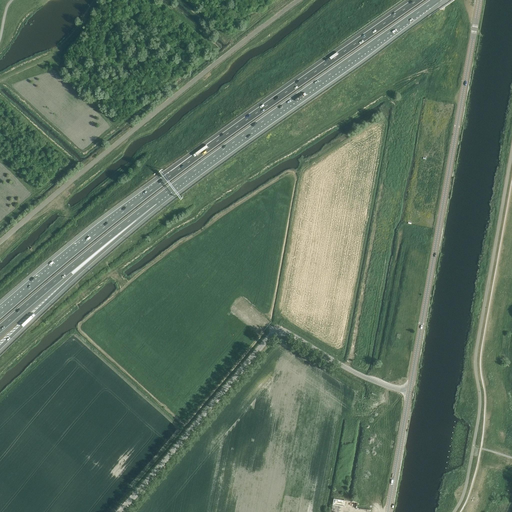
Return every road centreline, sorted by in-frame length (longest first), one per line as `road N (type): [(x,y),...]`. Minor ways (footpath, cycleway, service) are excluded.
road 1 (motorway): [(417,0),(166,178),(0,314)]
road 2 (tertiary): [(409,392),(479,0)]
road 3 (unclassified): [(120,511),(277,331),(409,392)]
road 4 (motorway): [(154,200),(436,0)]
road 5 (motorway): [(0,347),(154,200)]
road 6 (motorway): [(0,328),(154,200)]
road 7 (tertiary): [(388,511),(409,392)]
